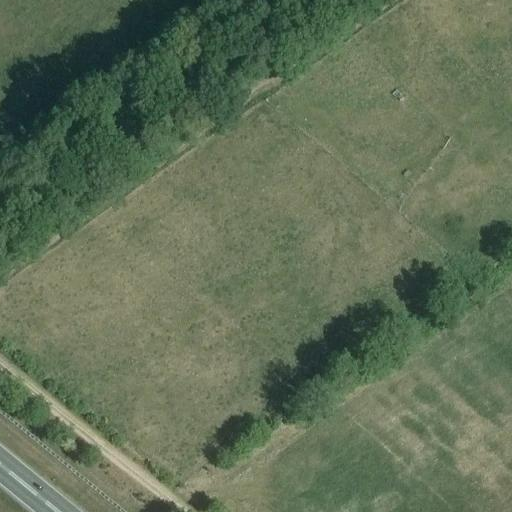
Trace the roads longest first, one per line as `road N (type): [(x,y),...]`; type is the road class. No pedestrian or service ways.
road 1 (track): [(0,273),(282,72)]
road 2 (track): [(0,366),(179,511)]
